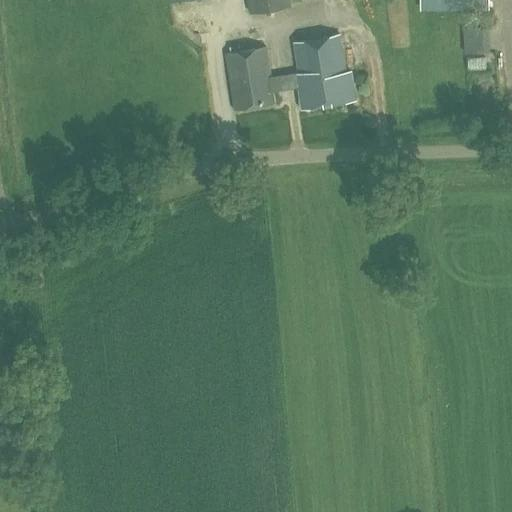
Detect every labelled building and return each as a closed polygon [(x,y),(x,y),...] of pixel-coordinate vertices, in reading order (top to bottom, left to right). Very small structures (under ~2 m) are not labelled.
[(247,0),(250,13),(292,6),(290,0),(247,0)] [(421,0),(422,9),(490,9),(489,0),(421,0)] [(123,34),(129,71),(209,58),(203,21),(123,34)] [(462,28),(463,54),(489,54),(489,27),(462,28)] [(226,53),(235,110),(276,103),(274,91),(299,87),(302,107),(355,99),(351,71),(345,72),(339,35),(296,42),(300,72),(272,77),(267,46),(226,53)]
